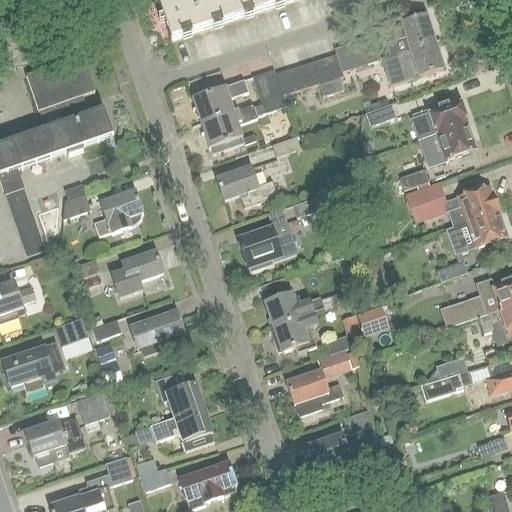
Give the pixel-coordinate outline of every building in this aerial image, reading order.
[(225,0),(167,0),(158,3),(170,42),(232,22),(225,0)] [(294,1),(293,0),(225,0),(232,22),(294,1)] [(389,58),(434,44),(426,18),(400,26),(404,40),(385,47),(389,58)] [(371,41),(345,49),(352,70),(363,67),(360,57),(375,52),(371,41)] [(443,71),(434,44),(389,58),(381,61),(390,89),(417,80),(443,71)] [(341,74),(352,70),(345,49),(334,53),(336,58),(341,74)] [(378,62),(375,52),(360,57),(363,67),(378,62)] [(336,58),(323,62),(330,83),(339,80),(342,79),(341,74),(336,58)] [(112,141),(102,114),(87,120),(80,102),(93,97),(80,61),(25,81),(38,115),(40,118),(46,135),(40,137),(37,131),(28,134),(30,140),(0,151),(0,189),(4,202),(24,195),(17,175),(112,141)] [(318,87),(330,83),(323,62),(311,66),(318,87)] [(311,66),(299,70),(306,91),(318,87),(311,66)] [(294,95),(306,91),(299,70),(287,74),(294,95)] [(285,112),(281,99),(274,78),(273,74),(263,77),(276,115),(285,112)] [(287,74),(274,78),(281,99),(294,95),(287,74)] [(276,115),(263,77),(252,81),(261,109),(264,118),(276,115)] [(342,92),(339,80),(330,83),(318,87),(322,98),(342,92)] [(189,103),(197,128),(233,116),(228,103),(248,96),(244,84),(189,103)] [(434,138),(466,127),(468,126),(458,101),(425,112),(427,119),(412,124),(419,144),(434,138)] [(393,106),(368,115),(373,130),(399,121),(393,106)] [(254,121),(264,118),(261,109),(253,112),(253,109),(233,116),(197,128),(206,154),(207,154),(209,160),(241,149),(238,143),(239,143),(235,131),(255,124),(254,121)] [(466,127),(434,138),(439,153),(424,158),(428,169),(475,152),(466,127)] [(299,140),(274,149),(279,162),(303,153),(299,140)] [(250,171),(216,184),(224,206),(239,201),(244,213),(278,201),(273,186),(257,191),(250,171)] [(427,173),(402,182),(407,194),(432,185),(427,173)] [(455,230),(498,215),(493,198),(492,198),(488,189),(447,204),(441,186),(407,198),(414,218),(415,218),(418,226),(450,215),(455,230)] [(83,188),(65,195),(69,204),(84,199),(86,198),(83,188)] [(338,194),(268,219),(273,231),(343,206),(338,194)] [(100,208),(106,224),(94,228),(99,241),(129,230),(133,228),(136,225),(139,221),(140,216),(141,216),(134,196),(100,208)] [(89,214),(84,199),(69,204),(65,206),(63,223),(89,214)] [(460,257),(508,240),(498,215),(455,230),(444,234),(456,268),(439,274),(443,286),(467,277),(460,257)] [(295,256),(292,245),(276,251),(270,232),(236,244),(244,266),(245,266),(249,277),(273,268),(271,264),(295,256)] [(121,268),(123,274),(110,278),(118,302),(142,294),(139,286),(163,278),(155,256),(121,268)] [(60,257),(30,267),(35,280),(64,270),(60,257)] [(75,284),(100,276),(95,263),(70,272),(75,284)] [(384,266),(369,271),(373,283),(388,278),(384,266)] [(464,307),(440,316),(446,334),(470,325),(478,323),(511,310),(511,280),(490,288),(488,283),(474,288),(479,302),(464,307)] [(0,292),(0,330),(18,325),(17,323),(24,320),(20,309),(34,304),(30,292),(16,297),(13,288),(0,292)] [(321,304),(320,302),(295,310),(291,297),(281,300),(278,294),(263,300),(265,306),(273,331),(313,317),(347,305),(344,296),(321,304)] [(511,310),(478,323),(483,337),(491,335),(496,349),(510,344),(508,339),(511,338),(511,310)] [(381,311),(357,320),(363,337),(387,328),(381,311)] [(175,316),(142,328),(130,332),(137,354),(140,353),(143,361),(162,354),(183,347),(181,340),(183,339),(175,316)] [(317,327),(313,317),(273,331),(274,334),(270,335),(277,356),(296,350),(298,357),(316,351),(309,330),(317,327)] [(353,343),(357,342),(355,319),(341,324),(347,340),(328,347),(332,358),(348,353),(356,350),(353,343)] [(101,320),(90,324),(93,332),(104,328),(101,320)] [(82,323),(56,332),(63,351),(89,342),(82,323)] [(118,325),(95,333),(99,345),(122,337),(118,325)] [(31,357),(1,367),(9,392),(23,387),(26,398),(44,392),(43,390),(53,386),(49,374),(63,369),(56,349),(31,357)] [(123,387),(110,349),(94,354),(108,393),(123,387)] [(320,374),(285,386),(294,410),(296,409),(300,420),(322,413),(320,408),(343,400),(338,387),(326,392),(324,384),(355,373),(348,353),(332,358),(317,364),(320,374)] [(440,383),(467,375),(463,361),(436,370),(440,383)] [(467,375),(440,383),(421,389),(426,404),(451,396),(450,395),(472,388),(467,375)] [(489,398),(496,396),(511,390),(511,375),(485,384),(489,398)] [(170,404),(176,421),(202,412),(193,387),(168,396),(163,383),(154,386),(161,407),(170,404)] [(108,396),(100,399),(107,418),(114,415),(108,396)] [(100,399),(76,407),(84,431),(109,423),(107,418),(100,399)] [(184,455),(200,450),(213,445),(210,437),(210,436),(202,412),(176,421),(152,430),(157,445),(175,438),(173,433),(176,432),(184,455)] [(373,413),(345,423),(351,440),(379,430),(373,413)] [(57,426),(24,436),(32,461),(33,461),(37,472),(52,467),(68,461),(68,459),(85,453),(79,436),(75,423),(58,429),(57,426)] [(353,445),(350,444),(345,446),(342,437),(307,449),(315,472),(317,471),(320,474),(324,476),(329,476),(332,475),(333,476),(353,468),(352,465),(360,463),(354,446),(353,445)] [(507,441),(480,451),(483,462),(511,453),(507,441)] [(135,484),(128,462),(107,469),(114,491),(135,484)] [(141,482),(142,481),(160,475),(156,464),(137,470),(141,482)] [(227,467),(192,479),(179,484),(188,511),(194,511),(214,505),(212,498),(234,490),(227,467)] [(168,473),(160,475),(142,481),(147,496),(173,488),(168,473)] [(114,511),(107,491),(111,489),(107,478),(85,486),(86,491),(69,497),(71,503),(49,511),(114,511)] [(497,511),(511,511),(511,494),(493,500),(497,511)]
